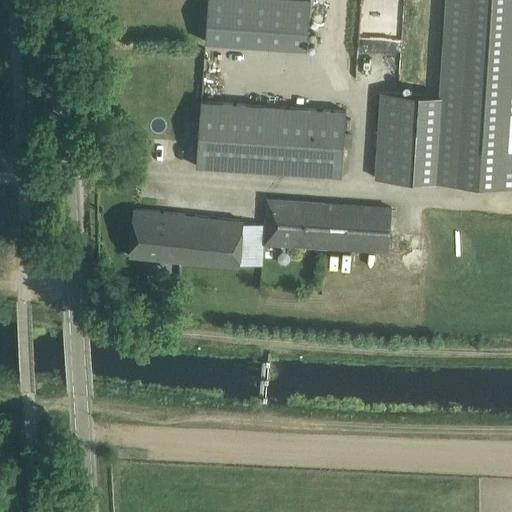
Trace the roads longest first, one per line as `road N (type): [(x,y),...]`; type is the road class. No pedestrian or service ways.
road 1 (track): [(0,398),(233,426),(511,437)]
road 2 (unclassified): [(86,511),(56,0)]
road 3 (track): [(511,356),(281,354),(120,332),(75,313)]
